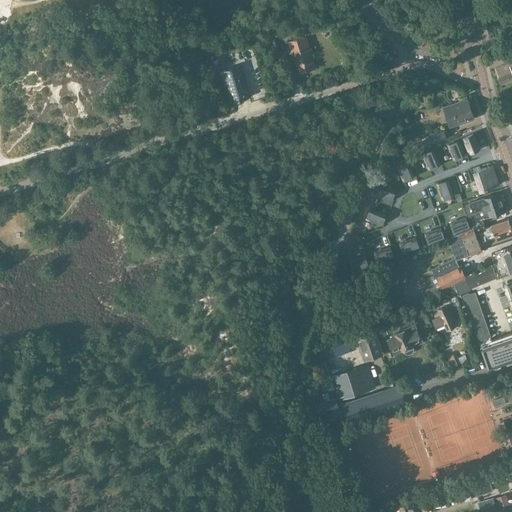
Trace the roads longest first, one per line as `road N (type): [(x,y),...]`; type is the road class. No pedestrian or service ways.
road 1 (tertiary): [(511,172),(475,48)]
road 2 (unclassified): [(372,0),(420,51),(475,48)]
